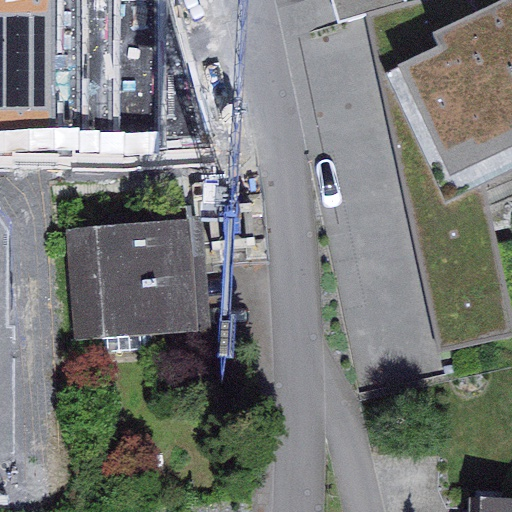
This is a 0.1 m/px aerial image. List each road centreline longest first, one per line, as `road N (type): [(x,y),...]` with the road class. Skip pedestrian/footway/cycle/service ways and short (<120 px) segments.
road 1 (residential): [(244,0),(282,177),(292,418)]
road 2 (residential): [(292,418),(336,434),(357,470),(366,511)]
